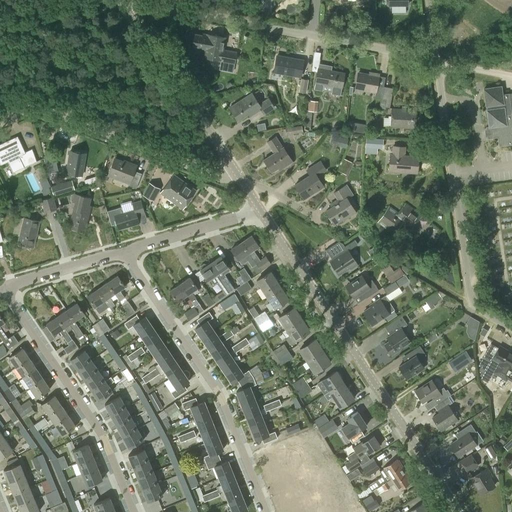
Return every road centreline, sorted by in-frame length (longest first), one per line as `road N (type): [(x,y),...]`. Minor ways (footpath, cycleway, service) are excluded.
road 1 (tertiary): [(456,511),(260,209)]
road 2 (residential): [(263,511),(207,367),(127,254)]
road 3 (residential): [(511,329),(475,303),(438,63)]
road 4 (residential): [(6,295),(93,420),(133,511)]
road 5 (residential): [(244,188),(17,105)]
road 6 (tertiary): [(244,188),(127,0)]
road 7 (residential): [(312,37),(128,0)]
road 8 (residential): [(127,254),(260,209)]
road 9 (residential): [(438,63),(312,37)]
road 10 (residential): [(6,295),(127,254)]
